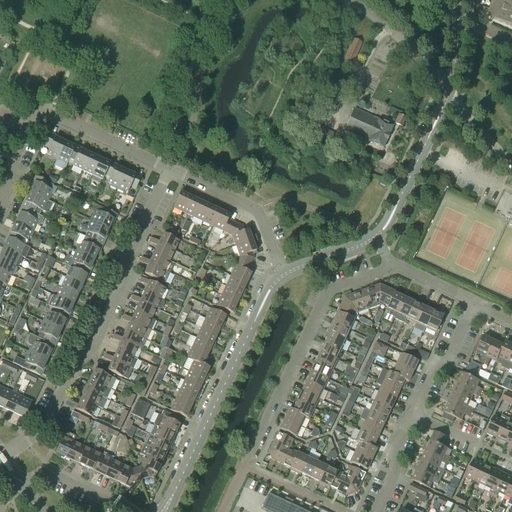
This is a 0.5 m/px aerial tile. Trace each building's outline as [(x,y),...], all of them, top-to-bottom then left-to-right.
[(480,8),(479,11),(501,20),(500,22),(509,26),(511,21),(511,0),(504,0),(500,10),(492,7),(490,12),(480,8)] [(351,64),(361,43),(357,41),(353,39),(343,60),(351,64)] [(330,84),(345,91),(347,85),(333,78),(330,84)] [(403,124),(407,115),(390,107),(389,109),(387,113),(397,117),(394,124),(401,127),(403,124)] [(393,126),(354,109),(344,131),(383,149),(393,126)] [(56,161),(65,142),(49,135),(44,147),(49,149),(47,154),(50,156),(49,158),(56,161)] [(65,142),(56,161),(53,166),(64,171),(67,164),(70,159),(74,161),(80,149),(65,142)] [(72,166),(82,171),(90,154),(80,149),(74,161),(72,166)] [(92,176),(100,159),(90,154),(82,171),(92,176)] [(110,164),(100,159),(92,176),(102,180),(105,175),(110,164)] [(116,189),(125,171),(110,164),(105,175),(110,177),(107,183),(111,184),(110,186),(116,189)] [(140,178),(125,171),(116,189),(123,192),(124,191),(128,192),(130,187),(135,189),(140,178)] [(29,193),(48,201),(51,195),(49,194),(51,190),(53,185),(37,177),(29,193)] [(180,192),(173,208),(183,213),(190,197),(180,192)] [(29,193),(22,208),(39,215),(41,211),(48,214),(53,203),(48,201),(29,193)] [(74,201),(76,197),(76,196),(71,194),(68,199),(67,198),(62,209),(69,211),(74,201)] [(183,213),(193,217),(200,202),(190,197),(183,213)] [(193,217),(203,222),(210,206),(200,202),(193,217)] [(95,215),(93,214),(90,221),(108,230),(116,214),(95,205),(93,210),(96,212),(95,215)] [(203,222),(212,227),(220,211),(210,206),(203,222)] [(15,223),(34,232),(36,225),(38,226),(40,225),(41,224),(44,218),(39,215),(22,208),(15,223)] [(220,211),(212,227),(228,234),(233,222),(228,220),(230,216),(220,211)] [(84,237),(101,245),(108,230),(90,221),(87,227),(89,228),(87,232),(84,237)] [(232,236),(236,246),(252,240),(248,230),(244,231),(242,227),(233,222),(228,234),(232,236)] [(30,238),(34,232),(15,223),(8,238),(25,246),(29,237),(30,238)] [(179,241),(163,234),(159,242),(151,238),(150,240),(174,251),(179,241)] [(228,241),(226,235),(219,237),(221,243),(228,241)] [(75,251),(94,260),(101,245),(84,237),(82,242),(80,246),(79,245),(75,251)] [(8,238),(3,248),(20,256),(25,258),(30,248),(25,246),(8,238)] [(169,261),(174,251),(150,240),(149,242),(157,246),(153,254),(169,261)] [(238,260),(249,265),(253,258),(251,253),(256,251),(252,240),(236,246),(239,257),(238,260)] [(20,256),(3,248),(0,254),(0,258),(15,266),(18,266),(20,264),(22,261),(21,258),(19,257),(20,256)] [(63,264),(70,267),(87,275),(94,260),(75,251),(72,258),(67,255),(63,264)] [(42,254),(37,264),(41,266),(44,261),(46,260),(47,257),(42,254)] [(141,260),(165,271),(169,261),(153,254),(150,261),(142,257),(141,260)] [(47,261),(44,267),(48,269),(51,270),(54,264),(55,260),(49,257),(47,261)] [(0,258),(0,270),(11,276),(11,275),(13,276),(15,274),(17,270),(17,268),(15,267),(15,266),(0,258)] [(170,273),(165,271),(141,260),(140,262),(148,266),(144,274),(165,284),(170,273)] [(238,260),(230,276),(246,284),(251,274),(246,272),(249,265),(238,260)] [(65,278),(82,286),(87,275),(70,267),(65,278)] [(0,270),(0,283),(6,286),(11,276),(0,270)] [(226,286),(242,294),(246,284),(230,276),(226,286)] [(61,287),(77,295),(82,286),(65,278),(61,287)] [(148,284),(144,292),(160,299),(165,289),(141,278),(139,282),(144,284),(146,283),(148,284)] [(6,286),(0,283),(0,301),(0,302),(4,295),(6,296),(8,295),(9,294),(11,289),(6,286)] [(387,307),(386,308),(387,309),(395,292),(380,285),(373,287),(380,306),(383,305),(387,307)] [(226,286),(221,296),(237,303),(242,294),(226,286)] [(56,297),(73,305),(77,295),(61,287),(56,297)] [(185,296),(188,290),(182,287),(180,293),(185,296)] [(362,291),(368,310),(380,306),(373,287),(362,291)] [(350,295),(357,314),(368,310),(362,291),(350,295)] [(160,299),(144,292),(141,299),(133,295),(132,298),(156,309),(156,308),(159,310),(162,309),(164,304),(163,301),(160,300),(160,299)] [(385,313),(394,318),(397,313),(405,296),(395,292),(387,309),(385,313)] [(57,310),(68,315),(73,305),(56,297),(53,295),(48,306),(57,310)] [(352,319),(354,315),(357,314),(350,295),(344,298),(337,313),(353,321),(354,320),(352,319)] [(237,303),(221,296),(216,306),(232,314),(237,303)] [(406,319),(414,301),(405,296),(397,313),(394,318),(394,319),(404,324),(406,319)] [(36,300),(35,299),(30,297),(27,303),(33,306),(36,300)] [(139,304),(135,311),(151,319),(156,309),(132,298),(130,300),(139,304)] [(189,311),(191,307),(194,300),(190,298),(184,309),(189,311)] [(414,301),(406,319),(415,324),(423,307),(414,303),(415,301),(414,301)] [(423,307),(415,324),(425,329),(433,312),(423,307)] [(187,316),(189,311),(184,309),(182,314),(180,319),(184,321),(186,316),(187,316)] [(210,309),(205,319),(221,326),(226,316),(210,309)] [(47,316),(46,315),(42,322),(61,331),(68,315),(57,310),(54,315),(49,312),(47,316)] [(151,319),(135,311),(132,319),(123,315),(122,317),(151,331),(155,321),(151,319)] [(425,329),(435,333),(443,316),(433,312),(425,329)] [(332,322),(349,330),(353,321),(337,313),(332,322)] [(151,331),(122,317),(121,319),(130,323),(126,331),(147,340),(151,331)] [(205,319),(200,329),(216,336),(221,326),(205,319)] [(40,333),(45,335),(42,340),(54,346),(61,331),(42,322),(39,328),(41,329),(40,333)] [(346,340),(345,339),(349,330),(332,322),(328,332),(346,341),(346,340)] [(169,333),(171,329),(166,326),(162,336),(167,338),(169,333)] [(196,338),(212,346),(216,336),(200,329),(196,338)] [(113,337),(137,348),(142,350),(147,340),(126,331),(122,338),(114,335),(113,337)] [(324,343),(341,351),(346,341),(328,332),(327,333),(329,334),(324,343)] [(28,352),(47,361),(54,346),(42,340),(30,334),(27,341),(29,345),(31,346),(28,352)] [(120,343),(117,350),(133,358),(137,348),(113,337),(112,339),(120,343)] [(479,362),(483,363),(494,341),(484,337),(476,352),(482,355),(479,362)] [(196,338),(191,348),(207,356),(212,346),(196,338)] [(506,342),(505,342),(503,346),(494,341),(483,363),(487,365),(490,359),(496,362),(506,342)] [(375,342),(370,353),(376,356),(378,351),(382,353),(385,347),(375,342)] [(497,362),(496,363),(502,366),(501,367),(505,369),(511,353),(511,344),(506,342),(496,362),(497,362)] [(341,351),(324,343),(320,352),(337,360),(337,359),(339,359),(341,356),(340,354),(341,351)] [(193,361),(209,369),(211,364),(206,362),(205,364),(203,363),(207,356),(191,348),(186,358),(193,361)] [(359,354),(357,358),(363,361),(367,351),(361,348),(359,354)] [(133,370),(137,360),(133,358),(117,350),(113,358),(105,354),(104,356),(128,368),(133,370)] [(425,362),(429,355),(419,351),(415,350),(412,355),(425,362)] [(25,363),(30,366),(28,371),(39,376),(47,361),(28,352),(25,359),(27,359),(25,363)] [(315,362),(332,370),(337,360),(320,352),(315,362)] [(366,362),(371,365),(374,359),(375,359),(376,356),(370,353),(366,362)] [(401,354),(396,364),(413,372),(417,362),(401,354)] [(123,378),(128,368),(104,356),(103,358),(111,362),(107,370),(123,378)] [(154,356),(152,362),(158,365),(161,359),(154,356)] [(193,361),(189,370),(205,378),(209,369),(193,361)] [(311,372),(327,380),(332,370),(315,362),(311,372)] [(366,362),(361,372),(367,375),(369,371),(368,371),(371,365),(366,362)] [(388,372),(387,372),(408,382),(413,372),(396,364),(392,373),(388,372)] [(469,365),(466,371),(478,376),(480,370),(469,365)] [(90,380),(106,387),(111,390),(116,380),(95,370),(90,380)] [(184,381),(200,388),(205,378),(189,370),(184,381)] [(382,370),(377,379),(400,390),(404,381),(408,383),(408,382),(387,372),(382,370)] [(306,382),(323,390),(327,380),(311,372),(306,382)] [(482,390),(476,387),(479,380),(463,373),(458,383),(481,394),(482,390)] [(378,392),(395,400),(400,390),(377,379),(375,384),(381,386),(378,392)] [(90,380),(85,389),(101,397),(106,399),(111,390),(106,387),(90,380)] [(184,381),(179,390),(195,398),(200,388),(184,381)] [(323,390),(306,382),(302,392),(318,400),(323,390)] [(472,395),(479,398),(481,394),(458,383),(454,393),(469,400),(472,395)] [(12,392),(2,388),(0,392),(0,407),(4,409),(12,392)] [(81,399),(96,407),(102,409),(107,400),(106,399),(101,397),(85,389),(81,399)] [(179,390),(175,400),(191,408),(195,398),(179,390)] [(12,392),(4,409),(14,414),(22,397),(12,392)] [(318,400),(302,392),(297,401),(314,409),(318,400)] [(352,392),(348,401),(353,404),(358,394),(352,392)] [(395,400),(378,392),(374,402),(390,409),(395,400)] [(473,409),(467,406),(469,400),(454,393),(449,403),(471,413),(473,409)] [(511,396),(505,393),(502,401),(511,405),(511,404),(511,396)] [(32,402),(22,397),(14,414),(24,419),(28,409),(30,410),(32,405),(31,404),(32,402)] [(134,400),(129,398),(125,406),(130,408),(134,400)] [(76,410),(92,417),(96,407),(81,399),(76,410)] [(131,414),(143,420),(149,406),(138,400),(131,414)] [(170,410),(186,418),(191,408),(175,400),(170,410)] [(372,405),(369,411),(386,419),(390,409),(374,402),(369,400),(367,403),(372,405)] [(293,411),(289,409),(288,410),(309,419),(314,409),(297,401),(293,411)] [(348,401),(343,411),(349,414),(353,404),(348,401)] [(444,413),(442,418),(453,423),(455,418),(460,420),(463,414),(469,417),(471,413),(449,403),(444,413)] [(489,418),(492,411),(487,408),(484,415),(489,418)] [(365,421),(364,421),(381,429),(386,419),(369,411),(364,409),(359,418),(365,421)] [(124,420),(128,413),(123,410),(120,418),(124,420)] [(305,418),(309,420),(309,419),(288,410),(284,419),(301,427),(305,418)] [(153,425),(154,425),(175,435),(179,425),(175,422),(177,418),(163,411),(161,416),(158,414),(153,425)] [(77,423),(79,420),(82,422),(84,418),(81,416),(72,412),(70,417),(72,418),(72,419),(72,420),(72,421),(77,423)] [(486,433),(496,438),(507,415),(503,413),(500,420),(494,417),(486,433)] [(496,438),(506,442),(511,429),(511,425),(508,423),(511,417),(507,415),(496,438)] [(279,429),(296,437),(301,427),(284,419),(279,429)] [(381,429),(364,421),(360,431),(377,439),(381,429)] [(126,424),(124,429),(128,430),(127,432),(133,434),(136,429),(131,427),(131,426),(126,424)] [(150,435),(170,445),(175,435),(154,425),(150,435)] [(372,448),(377,439),(360,431),(355,441),(376,450),(372,448)] [(55,453),(65,458),(73,442),(75,437),(65,432),(63,437),(55,453)] [(442,446),(445,441),(446,437),(435,432),(431,441),(426,451),(449,461),(451,457),(444,454),(447,448),(442,446)] [(293,440),(278,433),(269,452),(270,456),(292,448),(290,445),(293,440)] [(143,444),(144,444),(165,454),(170,445),(150,435),(148,434),(143,444)] [(123,436),(119,445),(129,449),(128,446),(128,445),(127,442),(125,437),(123,436)] [(371,460),(376,450),(355,441),(359,443),(354,452),(371,460)] [(83,447),(73,442),(65,458),(75,463),(83,447)] [(139,454),(145,457),(161,464),(165,454),(144,444),(139,454)] [(75,463),(85,467),(92,451),(83,447),(75,463)] [(307,456),(311,449),(307,447),(306,447),(302,455),(298,453),(289,470),(299,475),(308,456),(307,456)] [(293,451),(292,448),(270,456),(272,460),(290,468),(289,470),(298,453),(293,451)] [(92,451),(85,467),(95,472),(102,456),(92,451)] [(426,451),(421,461),(438,468),(440,462),(447,465),(449,461),(426,451)] [(366,470),(371,460),(354,452),(350,462),(366,470)] [(112,461),(102,456),(95,472),(105,476),(112,461)] [(301,473),(310,478),(318,461),(308,456),(299,475),(300,475),(301,473)] [(154,479),(156,474),(161,464),(145,457),(140,467),(136,469),(140,480),(149,477),(154,479)] [(484,465),(473,460),(466,476),(472,479),(469,486),(473,488),(484,465)] [(112,461),(105,476),(114,481),(122,465),(112,461)] [(310,478),(319,482),(318,484),(319,484),(327,465),(318,461),(310,478)] [(421,461),(417,470),(439,481),(441,477),(444,471),(438,468),(421,461)] [(131,484),(140,480),(136,469),(132,470),(122,465),(114,481),(129,488),(131,484)] [(328,466),(327,465),(319,484),(329,489),(336,472),(327,468),(328,466)] [(477,489),(480,483),(486,486),(493,470),(484,465),(473,488),(477,489)] [(344,473),(352,494),(356,493),(365,474),(350,467),(347,472),(344,473)] [(438,485),(439,481),(417,470),(412,480),(428,488),(431,482),(438,485)] [(491,488),(488,495),(492,497),(503,474),(493,470),(486,486),(491,488)] [(348,496),(352,494),(344,473),(341,474),(336,472),(329,489),(330,487),(348,496)] [(496,499),(499,492),(505,495),(511,480),(511,478),(503,474),(492,497),(496,499)] [(419,500),(422,495),(424,490),(411,484),(408,490),(417,494),(415,497),(419,500)] [(454,493),(456,489),(447,485),(445,489),(454,493)] [(268,494),(261,509),(268,511),(305,511),(291,505),(293,502),(285,498),(283,501),(268,494)] [(454,501),(464,506),(467,500),(457,495),(454,501)] [(418,511),(422,501),(415,498),(411,507),(418,511)] [(441,504),(445,506),(450,509),(453,504),(443,499),(441,504)]
